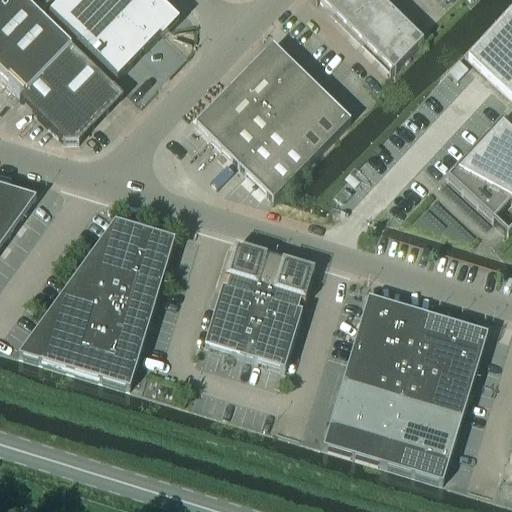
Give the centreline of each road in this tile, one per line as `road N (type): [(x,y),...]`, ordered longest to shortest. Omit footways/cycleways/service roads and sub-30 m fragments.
road 1 (unclassified): [(511,314),(96,183)]
road 2 (secondary): [(216,511),(0,446)]
road 3 (unclassified): [(96,183),(240,37)]
